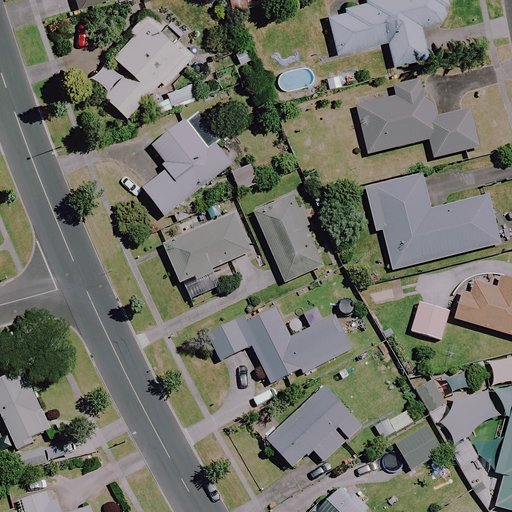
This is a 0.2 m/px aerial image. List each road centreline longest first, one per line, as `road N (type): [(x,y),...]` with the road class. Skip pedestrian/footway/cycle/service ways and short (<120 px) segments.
road 1 (tertiary): [(83,283),(205,511)]
road 2 (tertiary): [(0,70),(83,283)]
